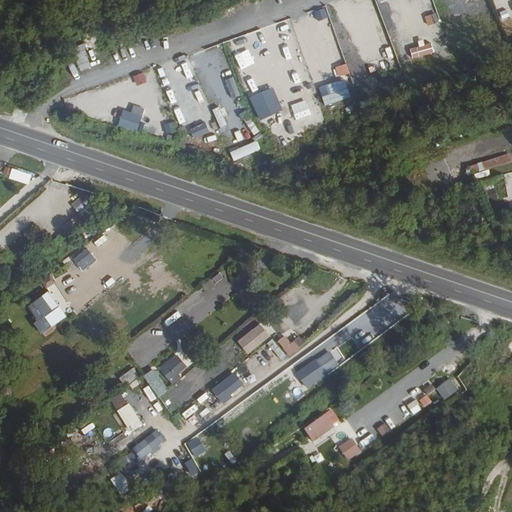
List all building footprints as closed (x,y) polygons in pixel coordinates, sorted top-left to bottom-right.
[(353,0),(357,13),(368,9),(365,0),(353,0)] [(456,3),(446,5),(455,33),(464,30),(456,3)] [(389,26),(403,22),(399,9),(385,14),(389,26)] [(402,25),(390,28),(393,41),(406,38),(402,25)] [(318,37),(321,51),(335,48),(332,34),(318,37)] [(290,36),(284,38),(290,53),(295,51),(290,36)] [(431,40),(409,45),(412,58),(434,53),(431,40)] [(364,60),(377,55),(372,41),(359,46),(364,60)] [(298,55),(284,60),(288,74),(302,69),(298,55)] [(329,61),(314,65),(318,81),(333,77),(329,61)] [(337,76),(348,74),(346,64),(335,66),(337,76)] [(149,71),(134,75),(136,83),(151,80),(149,71)] [(225,79),(230,97),(239,94),(233,76),(225,79)] [(272,86),(249,97),(259,120),(283,109),(272,86)] [(347,88),(321,95),(324,105),(350,97),(347,88)] [(172,109),(178,123),(192,117),(186,103),(172,109)] [(117,120),(120,111),(101,104),(98,113),(117,120)] [(220,105),(212,108),(216,118),(224,115),(220,105)] [(122,109),(117,125),(137,131),(142,114),(122,109)] [(243,120),(252,135),(258,131),(249,116),(243,120)] [(189,129),(193,139),(210,131),(205,122),(189,129)] [(466,166),(469,174),(511,161),(509,152),(466,166)] [(29,184),(31,173),(11,168),(8,179),(29,184)] [(82,194),(71,204),(78,212),(61,226),(64,229),(92,206),(82,194)] [(102,249),(111,242),(105,232),(95,239),(102,249)] [(72,259),(82,271),(96,260),(87,248),(72,259)] [(95,278),(104,290),(117,281),(107,269),(95,278)] [(46,288),(55,282),(49,273),(40,279),(46,288)] [(46,293),(23,311),(43,336),(51,330),(48,327),(63,314),(46,293)] [(308,332),(319,321),(315,316),(303,327),(308,332)] [(270,337),(259,324),(237,343),(248,355),(270,337)] [(361,344),(373,339),(368,327),(356,332),(361,344)] [(299,335),(290,342),(285,334),(276,340),(288,356),(305,343),(299,335)] [(316,361),(315,360),(295,374),(306,390),(326,376),(325,374),(338,365),(329,352),(316,361)] [(223,373),(232,364),(223,355),(214,364),(223,373)] [(179,359),(162,372),(168,380),(175,375),(173,373),(184,365),(179,359)] [(126,382),(137,374),(132,368),(122,375),(126,382)] [(228,369),(209,385),(223,403),(242,386),(228,369)] [(156,373),(147,379),(158,394),(166,387),(156,373)] [(435,389),(444,401),(458,390),(449,378),(435,389)] [(166,387),(158,394),(161,399),(170,392),(166,387)] [(116,409),(131,399),(126,390),(110,400),(116,409)] [(216,409),(222,405),(212,391),(205,395),(216,409)] [(427,395),(419,398),(422,407),(431,403),(427,395)] [(188,423),(213,410),(206,396),(181,410),(188,423)] [(116,410),(129,432),(142,424),(128,402),(116,410)] [(312,440),(332,426),(326,416),(306,431),(312,440)] [(376,428),(381,436),(390,430),(385,422),(376,428)] [(140,461),(165,441),(156,429),(131,449),(140,461)] [(351,437),(337,447),(347,461),(361,452),(351,437)] [(131,454),(123,458),(126,464),(134,460),(131,454)] [(189,479),(199,473),(191,459),(181,465),(189,479)] [(109,479),(120,496),(131,489),(120,472),(109,479)]
